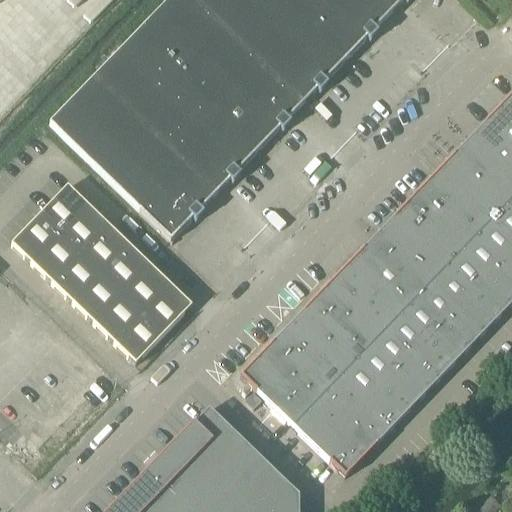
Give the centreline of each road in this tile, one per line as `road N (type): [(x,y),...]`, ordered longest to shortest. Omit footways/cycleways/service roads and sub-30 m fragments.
road 1 (unclassified): [(55,511),(494,56)]
road 2 (unknown): [(232,328),(63,169),(34,157),(14,161),(0,179)]
road 3 (unknown): [(0,231),(160,402)]
